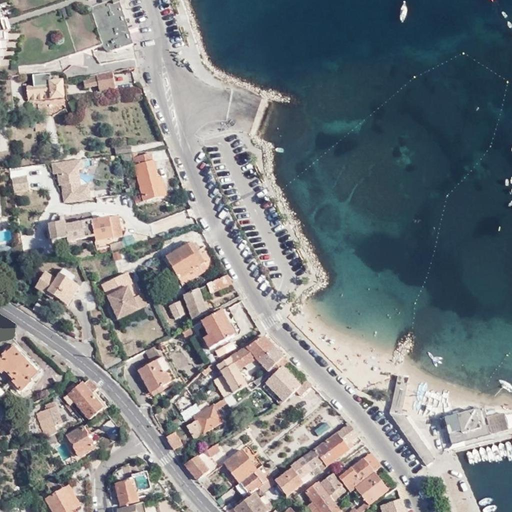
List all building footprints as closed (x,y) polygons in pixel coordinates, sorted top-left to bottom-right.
[(115,0),(0,0),(0,63),(35,60),(102,40),(109,45),(114,45),(129,40),(117,3),(115,0)] [(120,0),(115,0),(117,3),(129,40),(133,39),(120,0)] [(114,87),(110,66),(89,71),(92,90),(114,87)] [(35,82),(26,83),(27,97),(62,93),(61,74),(51,75),(51,69),(34,71),(35,82)] [(119,146),(132,144),(131,138),(119,139),(119,146)] [(135,152),(133,146),(123,148),(125,155),(135,152)] [(150,148),(135,152),(148,196),(163,191),(161,183),(166,182),(163,170),(158,172),(150,148)] [(82,158),(52,162),(53,172),(58,172),(60,185),(62,184),(64,200),(92,197),(90,182),(81,183),(79,168),(83,167),(82,158)] [(24,170),(9,173),(11,186),(27,183),(24,170)] [(121,225),(118,210),(93,215),(97,230),(121,225)] [(97,230),(93,215),(54,224),(57,239),(97,230)] [(54,224),(64,221),(63,217),(48,221),(52,240),(57,239),(54,224)] [(213,260),(209,253),(204,256),(198,247),(191,235),(165,251),(181,278),(213,260)] [(204,256),(209,253),(204,244),(198,247),(204,256)] [(125,265),(121,267),(132,291),(136,289),(125,265)] [(44,267),(41,272),(45,289),(52,293),(54,291),(64,297),(70,294),(79,281),(59,267),(55,273),(44,267)] [(132,291),(121,267),(100,276),(116,311),(146,298),(141,287),(136,289),(132,291)] [(231,277),(226,268),(206,277),(210,286),(231,277)] [(45,289),(41,272),(34,281),(45,289)] [(206,306),(195,283),(181,290),(191,313),(206,306)] [(178,294),(168,300),(175,312),(184,307),(178,294)] [(231,328),(220,304),(200,315),(213,338),(231,328)] [(190,321),(180,326),(184,332),(193,327),(190,321)] [(272,340),(262,329),(239,343),(215,358),(219,364),(233,357),(236,362),(244,357),(250,354),(253,353),(257,356),(272,340)] [(12,374),(21,382),(42,360),(33,352),(31,355),(21,345),(23,342),(14,334),(0,348),(0,363),(1,365),(5,360),(16,371),(12,374)] [(282,350),(272,340),(257,356),(266,365),(282,350)] [(210,356),(214,354),(210,347),(206,349),(210,356)] [(286,354),(282,350),(266,365),(268,367),(271,370),(264,377),(279,392),(276,395),(278,398),(282,396),(296,382),(299,378),(280,360),(286,354)] [(162,351),(156,354),(161,366),(164,365),(169,376),(174,373),(162,351)] [(161,366),(156,354),(136,364),(147,386),(150,384),(162,379),(169,376),(164,365),(161,366)] [(233,357),(219,364),(230,386),(244,378),(236,362),(233,357)] [(211,363),(209,360),(202,364),(205,369),(211,363)] [(268,367),(266,365),(264,366),(258,370),(254,372),(253,373),(257,377),(268,367)] [(400,407),(397,406),(404,375),(405,369),(395,368),(393,379),(388,405),(421,456),(429,451),(400,407)] [(97,382),(88,373),(82,377),(81,377),(73,383),(67,388),(75,396),(89,414),(103,403),(90,387),(97,382)] [(305,373),(299,378),(296,382),(301,387),(310,379),(305,373)] [(170,393),(172,395),(180,388),(182,390),(189,384),(185,378),(170,393)] [(162,379),(150,384),(152,388),(163,383),(162,379)] [(232,392),(229,387),(222,391),(215,395),(214,395),(216,400),(225,394),(227,396),(232,392)] [(75,396),(67,388),(64,390),(71,399),(75,396)] [(46,403),(35,406),(43,429),(56,424),(53,418),(62,415),(54,394),(44,398),(46,403)] [(197,398),(200,404),(207,399),(205,394),(197,398)] [(180,405),(185,412),(200,404),(197,398),(196,397),(180,405)] [(222,414),(213,398),(195,408),(198,413),(188,418),(194,428),(198,426),(200,429),(206,426),(205,423),(222,414)] [(483,411),(481,401),(444,410),(450,436),(506,423),(501,406),(483,411)] [(111,436),(116,434),(119,421),(111,412),(101,419),(111,436)] [(329,421),(325,416),(312,425),(317,430),(329,421)] [(336,426),(349,443),(351,441),(348,436),(356,430),(348,418),(336,426)] [(68,429),(77,449),(92,441),(82,422),(68,429)] [(57,426),(56,424),(43,429),(47,436),(56,433),(54,428),(57,426)] [(325,435),(337,452),(349,443),(336,426),(325,435)] [(177,430),(168,436),(176,447),(184,441),(177,430)] [(321,456),(325,461),(337,452),(325,435),(313,444),(321,456)] [(219,443),(215,437),(200,446),(202,448),(207,445),(210,448),(219,443)] [(223,457),(237,477),(238,476),(256,462),(241,443),(223,457)] [(301,452),(310,464),(321,456),(313,444),(310,446),(301,452)] [(369,446),(362,451),(372,465),(379,459),(369,446)] [(196,448),(185,457),(198,474),(208,465),(199,452),(196,448)] [(344,452),(340,455),(346,463),(347,463),(358,475),(372,465),(362,451),(350,461),(344,452)] [(292,463),(299,473),(310,464),(301,452),(290,461),(292,463)] [(310,464),(314,469),(325,461),(321,456),(310,464)] [(238,476),(248,488),(257,481),(267,473),(257,461),(256,462),(238,476)] [(90,471),(87,462),(76,464),(79,474),(81,474),(90,471)] [(274,475),(285,490),(302,478),(299,473),(292,463),(274,475)] [(346,463),(337,470),(347,483),(352,480),(358,475),(347,463),(346,463)] [(299,473),(302,478),(314,469),(310,464),(299,473)] [(372,465),(358,475),(352,480),(364,496),(365,498),(385,483),(372,465)] [(319,471),(315,473),(318,476),(327,490),(341,481),(331,468),(322,474),(319,471)] [(116,478),(121,498),(150,490),(148,478),(144,479),(142,471),(136,469),(120,472),(121,477),(116,478)] [(257,481),(259,484),(260,486),(272,477),(269,472),(267,473),(257,481)] [(81,474),(79,474),(75,475),(81,495),(82,498),(87,497),(81,474)] [(81,495),(75,475),(55,482),(62,505),(53,507),(55,511),(77,511),(74,502),(73,498),(81,495)] [(327,490),(318,476),(305,485),(312,496),(306,500),(315,511),(316,511),(322,508),(324,511),(329,511),(339,505),(333,497),(327,490)] [(259,484),(227,507),(231,511),(258,511),(266,506),(272,502),(260,486),(259,484)] [(219,490),(214,494),(219,499),(223,496),(219,490)] [(405,511),(399,492),(379,498),(383,511),(405,511)] [(367,499),(365,498),(364,496),(353,504),(355,508),(363,503),(367,499)] [(136,511),(134,501),(118,504),(119,511),(136,511)] [(296,511),(289,503),(278,511),(296,511)]
